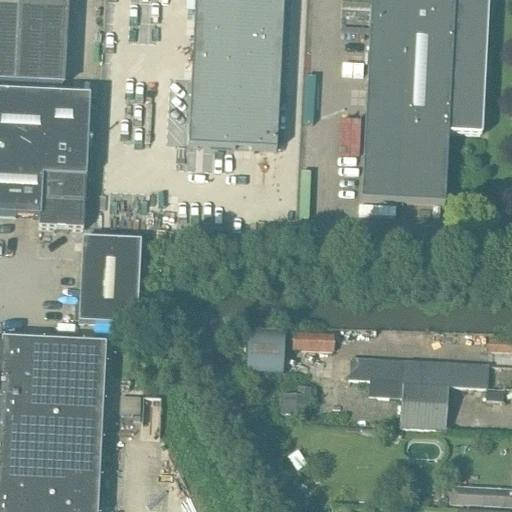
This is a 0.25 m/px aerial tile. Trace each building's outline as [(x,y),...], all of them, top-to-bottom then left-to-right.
[(0,0),(0,22),(18,23),(19,2),(0,0)] [(282,0),(194,0),(187,149),(275,153),(282,0)] [(478,138),(479,138),(480,137),(486,0),(397,0),(397,5),(370,4),(360,204),(443,208),(447,136),(478,138)] [(18,23),(64,25),(66,4),(19,2),(18,23)] [(0,43),(17,44),(18,23),(0,22),(0,43)] [(17,44),(63,47),(64,25),(18,23),(17,44)] [(0,64),(16,65),(17,44),(0,43),(0,64)] [(16,65),(62,68),(63,47),(17,44),(16,65)] [(0,86),(15,87),(16,65),(0,64),(0,86)] [(15,87),(61,89),(62,68),(16,65),(15,87)] [(0,96),(0,219),(38,222),(37,232),(82,234),(89,101),(0,96)] [(140,244),(82,242),(78,327),(136,329),(140,244)] [(291,353),(332,356),(333,340),(292,337),(291,353)] [(487,355),(511,356),(511,343),(488,342),(487,355)] [(0,511),(96,511),(104,353),(105,348),(0,343),(0,347),(0,511)] [(400,387),(404,387),(447,389),(486,391),(488,370),(369,363),(369,362),(349,361),(348,383),(368,384),(368,385),(400,387)] [(400,387),(368,385),(367,400),(399,401),(400,387)] [(447,390),(402,388),(400,431),(445,433),(447,390)] [(283,397),(282,416),(308,417),(309,400),(314,401),(315,392),(310,392),(310,391),(298,390),(298,398),(283,397)] [(502,393),(486,392),(485,404),(502,405),(502,393)] [(511,509),(511,493),(483,492),(449,491),(448,506),(511,509)]
